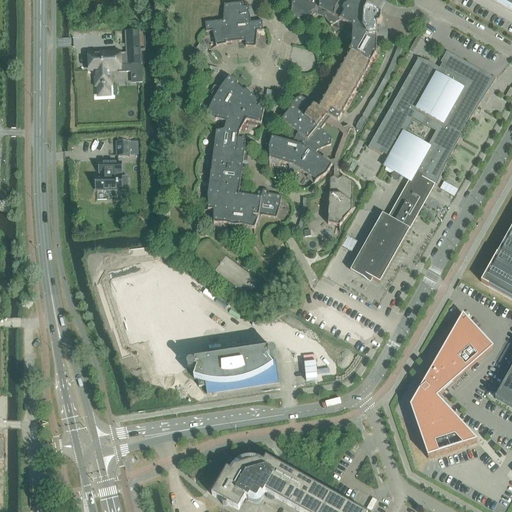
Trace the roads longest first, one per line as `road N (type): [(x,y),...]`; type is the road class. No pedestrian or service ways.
road 1 (secondary): [(87,445),(47,271),(40,0)]
road 2 (unclassified): [(363,393),(511,139)]
road 3 (unclassified): [(87,445),(301,412),(363,393)]
